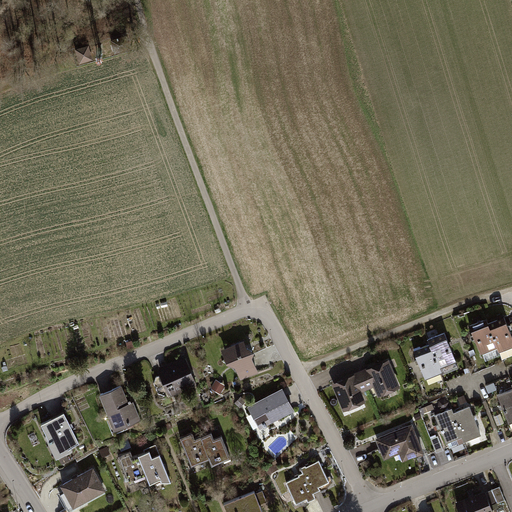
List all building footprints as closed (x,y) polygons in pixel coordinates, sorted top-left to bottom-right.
[(130,48),(127,37),(113,40),(116,51),(130,48)] [(92,59),(88,46),(77,50),(81,62),(92,59)] [(488,318),(471,325),(475,335),(483,356),(497,350),(498,354),(511,348),(511,333),(508,323),(505,316),(490,322),(488,318)] [(430,344),(415,351),(418,358),(427,379),(442,373),(440,368),(455,361),(447,342),(443,333),(428,340),(430,344)] [(245,339),(222,349),(228,363),(237,366),(241,378),(260,371),(254,355),(256,350),(251,347),(248,346),(245,339)] [(183,357),(159,367),(158,370),(169,394),(172,396),(196,385),(198,382),(187,358),(183,357)] [(332,383),(344,412),(367,402),(363,392),(373,388),(378,398),(402,387),(390,359),(374,365),(369,367),(369,366),(353,373),(353,374),(347,377),(332,383)] [(217,379),(212,387),(221,393),(226,385),(217,379)] [(494,382),(486,385),(489,393),(497,389),(494,382)] [(511,385),(511,389),(498,395),(502,406),(509,423),(511,422),(511,383),(511,384),(511,385)] [(130,402),(123,385),(100,394),(115,430),(142,419),(134,401),(130,402)] [(296,409),(284,387),(249,407),(261,429),(275,421),(296,409)] [(464,395),(458,397),(461,404),(467,401),(464,395)] [(432,403),(420,408),(422,414),(434,409),(432,403)] [(453,408),(435,415),(440,427),(447,442),(462,436),(464,441),(482,434),(475,419),(470,406),(454,412),(453,408)] [(65,412),(43,423),(48,434),(46,435),(57,458),(73,450),(72,447),(80,443),(71,424),(65,412)] [(501,414),(494,417),(498,426),(505,423),(501,414)] [(396,429),(376,437),(386,460),(400,454),(403,462),(425,453),(422,446),(412,422),(396,429)] [(199,430),(181,437),(193,464),(211,457),(213,462),(231,455),(222,436),(215,439),(212,432),(205,435),(202,436),(199,430)] [(438,436),(432,439),(437,452),(443,449),(438,436)] [(134,457),(131,449),(119,454),(131,483),(148,476),(151,482),(162,478),(163,481),(172,481),(157,443),(145,448),(147,451),(144,452),(137,455),(134,457)] [(298,477),(287,482),(298,502),(308,496),(310,500),(317,496),(314,491),(321,488),(319,485),(330,480),(319,460),(308,466),(307,467),(306,465),(301,468),(303,472),(299,474),(300,476),(298,477)] [(107,489),(94,465),(75,476),(61,484),(65,490),(59,493),(70,511),(107,489)] [(500,487),(493,489),(498,502),(505,499),(500,487)] [(257,493),(256,491),(224,503),(227,511),(262,511),(264,511),(261,504),(267,501),(263,490),(257,493)] [(478,493),(456,502),(459,511),(494,511),(485,490),(478,493)]
